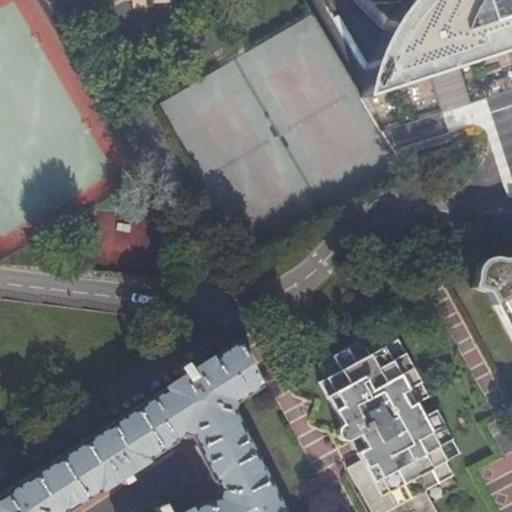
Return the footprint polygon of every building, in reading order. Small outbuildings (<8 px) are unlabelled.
[(511,0),(403,0),(394,12),(389,20),(380,34),(375,43),(370,56),(365,68),(363,76),(361,85),(359,98),(506,50),(503,41),(511,37),(511,0)] [(511,37),(503,41),(511,47),(511,37)] [(0,256),(15,249),(0,218),(0,256)] [(511,261),(510,263),(505,264),(491,263),(487,264),(484,265),(479,270),(477,274),(476,277),(475,285),(473,292),(488,296),(495,309),(500,307),(511,329),(511,261)] [(495,309),(511,340),(511,329),(500,307),(495,309)] [(356,493),(366,511),(435,511),(424,490),(452,475),(444,460),(458,453),(434,408),(420,416),(414,404),(428,396),(396,338),(382,346),(374,332),(317,363),(325,377),(318,381),(341,424),(338,426),(337,429),(337,432),(337,435),(340,438),(343,439),(346,440),(349,439),(360,459),(346,467),(358,489),(356,493)] [(260,388),(235,342),(186,373),(181,366),(174,371),(179,379),(9,489),(0,495),(0,511),(65,511),(119,477),(123,485),(131,479),(127,472),(133,468),(144,461),(171,443),(171,440),(180,434),(188,436),(193,446),(192,449),(210,484),(213,483),(217,492),(214,501),(206,505),(203,504),(187,511),(163,511),(160,506),(152,510),(153,511),(279,511),(228,412),(230,405),(260,388)] [(146,465),(144,461),(133,468),(136,472),(146,465)]
